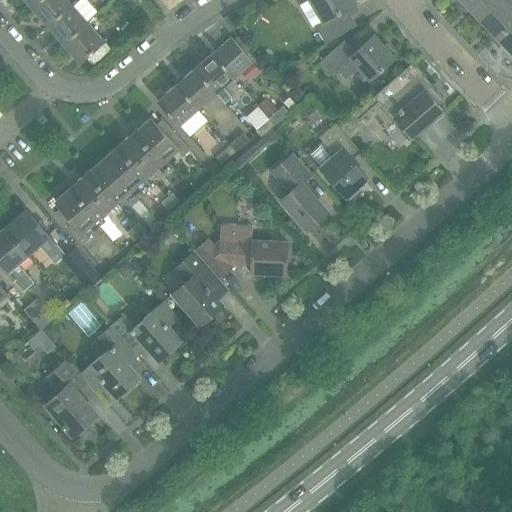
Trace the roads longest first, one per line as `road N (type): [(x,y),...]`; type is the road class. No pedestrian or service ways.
road 1 (residential): [(89,511),(511,143)]
road 2 (secondary): [(283,511),(511,320)]
road 3 (residential): [(228,0),(100,91),(50,85)]
road 4 (residential): [(511,119),(398,0)]
road 5 (residential): [(78,511),(0,416)]
